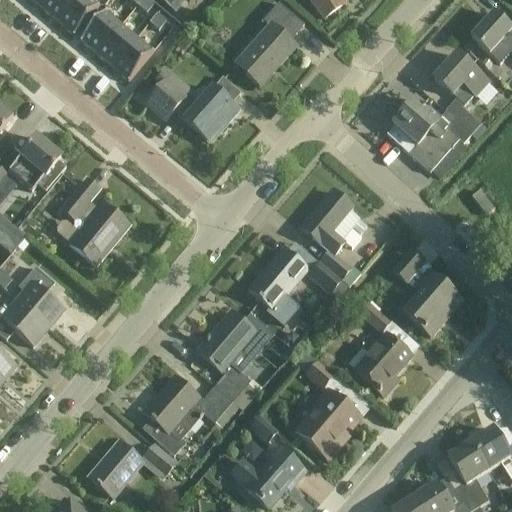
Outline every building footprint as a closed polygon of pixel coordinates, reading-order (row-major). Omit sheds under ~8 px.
[(28,0),(42,12),(52,0),(28,0)] [(52,0),(42,12),(58,25),(79,0),(52,0)] [(90,0),(79,0),(58,25),(74,39),(100,9),(90,0)] [(144,0),(131,0),(129,2),(138,10),(145,0),(144,0)] [(154,8),(145,0),(138,10),(146,17),(154,8)] [(155,0),(172,14),(183,0),(192,0),(200,6),(205,0),(155,0)] [(307,0),(323,21),(343,7),(341,3),(345,0),(307,0)] [(304,28),(279,6),(260,27),(268,33),(238,66),(247,75),(245,77),(258,88),(276,69),(278,71),(295,51),(288,46),(304,28)] [(162,13),(154,23),(163,30),(171,21),(162,13)] [(106,14),(81,44),(97,58),(122,27),(106,14)] [(500,68),(511,55),(511,53),(511,37),(510,36),(511,34),(492,17),(470,41),(500,68)] [(122,27),(97,58),(113,71),(138,41),(122,27)] [(138,41),(113,71),(129,85),(154,55),(138,41)] [(187,41),(179,51),(184,56),(193,46),(187,41)] [(452,123),(470,139),(471,139),(475,142),(484,132),(463,113),(486,86),(455,58),(433,82),(452,99),(453,98),(457,102),(445,116),(452,123)] [(192,94),(166,71),(155,83),(161,88),(144,106),(164,124),(173,114),(207,145),(224,126),(226,129),(238,115),(230,108),(240,97),(221,81),(198,107),(189,98),(192,94)] [(462,148),(470,139),(452,123),(445,131),(413,103),(391,128),(393,130),(386,138),(430,177),(445,159),(454,167),(467,152),(462,148)] [(0,111),(0,135),(12,121),(0,111)] [(36,141),(20,160),(6,176),(31,196),(38,188),(46,195),(66,170),(58,163),(60,161),(36,141)] [(80,236),(66,225),(62,225),(56,232),(57,236),(70,247),(69,249),(95,270),(128,230),(102,208),(98,213),(88,206),(98,193),(86,182),(60,213),(73,223),(76,220),(86,228),(80,236)] [(479,193),(471,199),(486,218),(494,212),(479,193)] [(328,255),(319,266),(342,286),(343,285),(348,290),(357,279),(352,274),(353,273),(335,258),(344,247),(341,244),(352,230),(358,223),(350,215),(353,212),(333,195),(301,232),(328,255)] [(360,237),(366,229),(358,223),(352,230),(360,237)] [(14,242),(6,251),(12,256),(15,253),(20,247),(14,242)] [(427,265),(411,252),(391,275),(406,288),(427,265)] [(307,275),(284,255),(249,295),(273,315),(307,275)] [(331,299),(342,286),(319,266),(308,280),(331,299)] [(15,304),(48,332),(64,313),(45,297),(53,288),(34,272),(25,281),(31,286),(15,304)] [(459,301),(428,274),(415,289),(422,296),(404,317),(430,340),(443,326),(440,324),(459,301)] [(32,351),(48,332),(15,304),(8,312),(3,308),(0,310),(0,340),(5,344),(13,335),(32,351)] [(367,308),(362,304),(354,312),(360,317),(358,318),(381,338),(391,326),(369,306),(367,308)] [(230,317),(198,355),(225,378),(213,392),(231,408),(248,389),(250,386),(228,368),(254,338),(230,317)] [(291,335),(286,342),(292,347),(297,341),(291,335)] [(410,360),(385,338),(353,374),(378,396),(410,360)] [(0,357),(0,387),(15,370),(0,357)] [(306,378),(317,365),(309,358),(309,359),(298,372),(306,378)] [(335,379),(318,364),(306,378),(305,380),(322,395),(335,379)] [(231,408),(213,392),(196,412),(193,409),(198,403),(174,382),(143,417),(151,423),(142,433),(174,460),(185,448),(181,444),(203,418),(221,433),(238,413),(231,408)] [(248,389),(231,408),(238,413),(239,412),(242,415),(257,396),(248,389)] [(360,423),(326,394),(312,409),(314,411),(294,435),(326,462),(360,423)] [(278,436),(259,420),(248,433),(267,449),(278,436)] [(492,432),(469,447),(487,475),(501,467),(511,484),(511,440),(507,433),(493,434),(492,432)] [(139,464),(117,447),(88,482),(113,503),(141,468),(162,486),(178,467),(154,447),(139,464)] [(305,476),(272,447),(263,458),(268,463),(256,477),(242,464),(230,477),(246,491),(245,492),(267,511),(292,484),(296,487),(305,476)] [(487,475),(469,447),(447,461),(463,486),(453,492),(462,506),(466,511),(475,511),(488,504),(475,483),(487,475)] [(413,501),(420,511),(466,511),(462,506),(452,511),(451,511),(436,487),(413,501)] [(420,511),(413,501),(395,511),(420,511)]
